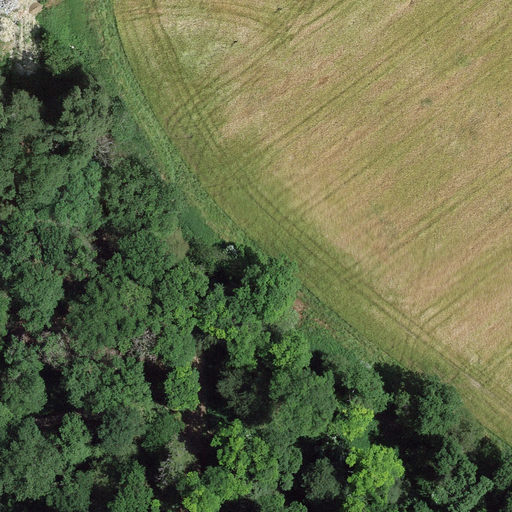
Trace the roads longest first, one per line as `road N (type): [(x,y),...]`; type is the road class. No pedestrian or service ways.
road 1 (track): [(93,0),(102,61),(169,190),(203,392),(189,447)]
road 2 (track): [(0,432),(60,416),(133,412),(189,447),(190,511)]
